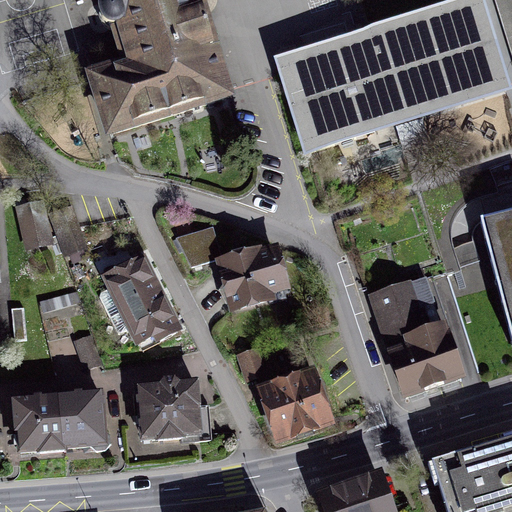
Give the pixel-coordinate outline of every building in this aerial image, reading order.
[(93,80),(111,135),(227,100),(196,0),(106,0),(104,3),(101,6),(99,11),(99,17),(100,20),(101,22),(103,25),(107,29),(112,30),(117,31),(129,69),(93,80)] [(511,0),(494,0),(509,46),(511,54),(511,0)] [(329,52),(280,67),(307,155),(335,146),(332,138),(354,131),(357,140),(507,94),(493,48),(485,51),(481,40),(490,38),(480,5),(370,39),(373,48),(349,56),(346,47),(339,49),(333,51),(335,60),(332,61),(329,52)] [(78,208),(32,215),(38,249),(60,245),(62,262),(86,259),(78,208)] [(511,220),(481,228),(511,353),(511,220)] [(258,302),(286,295),(276,255),(221,269),(233,317),(260,310),(258,302)] [(137,353),(181,333),(146,261),(103,282),(137,353)] [(403,403),(463,387),(430,285),(376,304),(403,403)] [(75,344),(84,372),(99,367),(90,340),(75,344)] [(261,395),(280,451),(334,433),(315,376),(261,395)] [(139,393),(142,444),(200,440),(197,388),(177,389),(173,386),(164,387),(160,391),(139,393)] [(102,401),(56,405),(59,457),(90,454),(96,458),(106,457),(110,451),(109,441),(103,435),(102,401)] [(32,458),(59,457),(56,405),(11,407),(13,435),(15,435),(16,457),(32,456),(32,458)] [(511,511),(511,440),(436,464),(451,511),(511,511)] [(322,503),(325,511),(389,511),(379,482),(322,503)]
